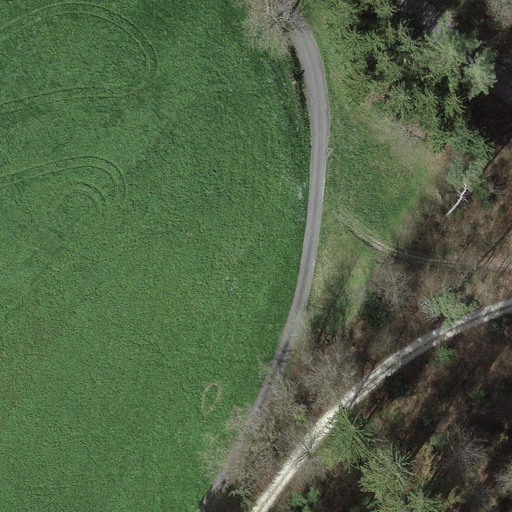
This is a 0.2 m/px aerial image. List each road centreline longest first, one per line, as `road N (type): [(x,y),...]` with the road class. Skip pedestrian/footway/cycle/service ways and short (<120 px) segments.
road 1 (unclassified): [(283,0),(306,27),(325,81),(322,191),(299,305),(263,406),(199,511)]
road 2 (track): [(511,308),(480,317),(360,390),(268,511)]
road 3 (track): [(511,273),(435,264),(367,236),(322,191)]
road 4 (unclassified): [(413,0),(511,88)]
